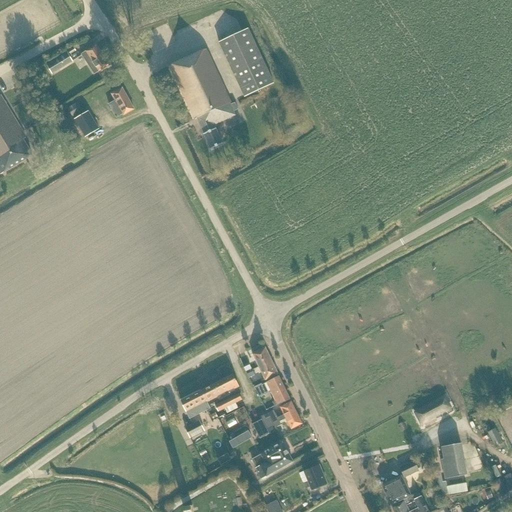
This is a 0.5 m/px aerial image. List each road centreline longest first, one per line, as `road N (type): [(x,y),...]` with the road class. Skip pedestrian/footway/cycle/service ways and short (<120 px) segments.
road 1 (unclassified): [(267,317),(132,67),(87,0)]
road 2 (unclassified): [(0,490),(140,392),(267,317)]
road 3 (unclassified): [(267,317),(511,181)]
road 4 (unclassified): [(360,511),(267,317)]
